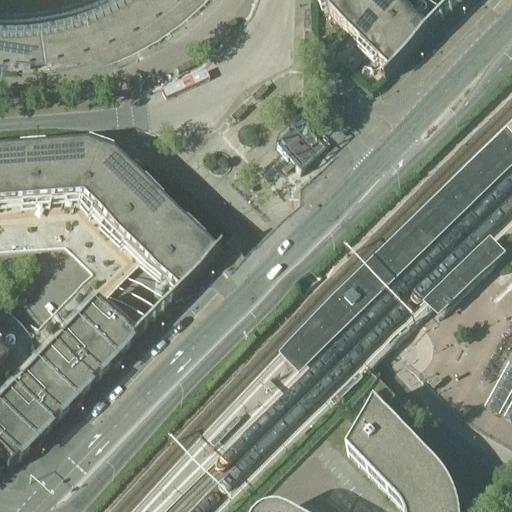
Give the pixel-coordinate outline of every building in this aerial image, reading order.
[(0,67),(17,68),(46,65),(47,65),(75,60),(103,51),(130,40),(155,26),(179,10),(186,3),(190,0),(89,0),(85,2),(62,9),(39,13),(39,14),(15,16),(0,15),(0,67)] [(319,0),(320,8),(329,17),(361,48),(362,49),(374,60),(379,65),(391,76),(385,82),(386,83),(405,64),(428,40),(427,39),(398,11),(386,0),(319,0)] [(420,20),(420,22),(416,22),(424,29),(424,26),(425,26),(426,25),(427,25),(428,24),(429,22),(429,21),(429,20),(428,19),(427,18),(426,17),(425,17),(424,17),(423,17),(422,17),(421,18),(420,19),(420,20)] [(296,181),(300,177),(301,177),(326,154),(300,129),(274,151),(291,167),(286,172),(296,181)] [(343,292),(339,296),(319,317),(280,357),(300,378),(342,338),(367,313),(388,293),(511,171),(511,135),(506,129),(343,292)] [(0,369),(5,364),(0,359),(0,211),(81,206),(148,271),(176,298),(178,299),(220,256),(218,255),(213,260),(204,252),(201,249),(200,249),(183,232),(159,209),(142,192),(110,161),(101,152),(87,153),(42,156),(18,158),(0,158),(0,369)] [(449,313),(506,257),(503,254),(491,241),(424,307),(439,322),(449,313)] [(159,288),(159,291),(158,292),(156,292),(155,293),(155,294),(154,295),(154,296),(154,297),(155,299),(156,300),(158,301),(159,301),(160,301),(161,300),(162,299),(163,298),(163,297),(163,296),(167,296),(159,288)] [(91,313),(75,329),(114,366),(115,368),(117,369),(122,364),(119,361),(129,350),(134,345),(132,343),(98,310),(96,308),(91,313)] [(60,346),(56,350),(93,387),(98,382),(109,371),(112,375),(117,370),(117,369),(115,368),(114,366),(75,329),(60,346)] [(51,355),(35,371),(74,408),(75,409),(77,411),(82,406),(79,402),(89,391),(93,387),(56,350),(51,355)] [(20,387),(16,392),(53,428),(58,424),(69,413),(72,416),(77,411),(75,409),(74,408),(35,371),(20,387)] [(11,396),(0,407),(0,416),(34,449),(35,450),(37,452),(42,447),(39,444),(49,433),(49,432),(53,428),(16,392),(11,396)] [(460,511),(457,503),(455,497),(452,491),(448,485),(443,479),(426,461),(376,409),(348,457),(400,511),(460,511)] [(0,458),(11,469),(6,475),(7,476),(13,470),(18,465),(29,454),(32,458),(37,453),(37,452),(35,450),(34,449),(0,416),(0,458)]
